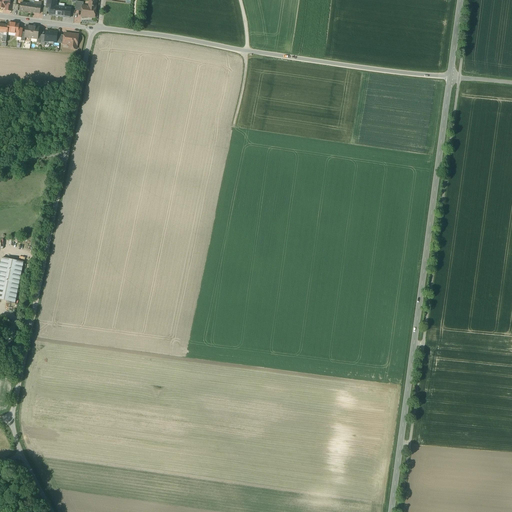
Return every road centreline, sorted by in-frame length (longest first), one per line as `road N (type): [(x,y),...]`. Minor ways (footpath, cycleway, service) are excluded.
road 1 (tertiary): [(448,78),(391,511)]
road 2 (unclassified): [(448,78),(99,29)]
road 3 (unclassified): [(12,417),(65,155)]
road 4 (unclassified): [(65,155),(92,29)]
